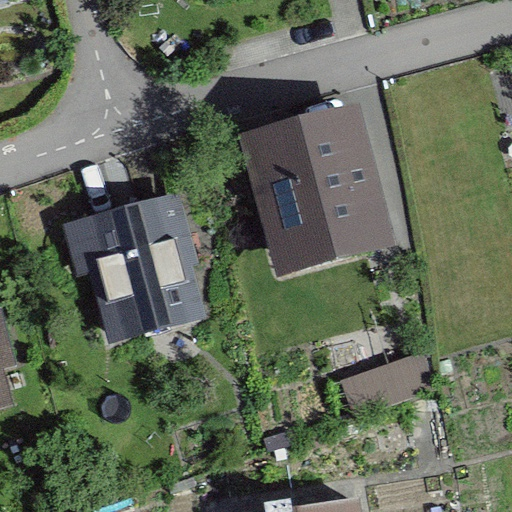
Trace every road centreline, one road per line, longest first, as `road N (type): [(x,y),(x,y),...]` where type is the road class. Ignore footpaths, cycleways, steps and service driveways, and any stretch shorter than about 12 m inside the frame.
road 1 (residential): [(114,128),(511,23)]
road 2 (residential): [(71,0),(114,128)]
road 3 (residential): [(0,175),(114,128)]
